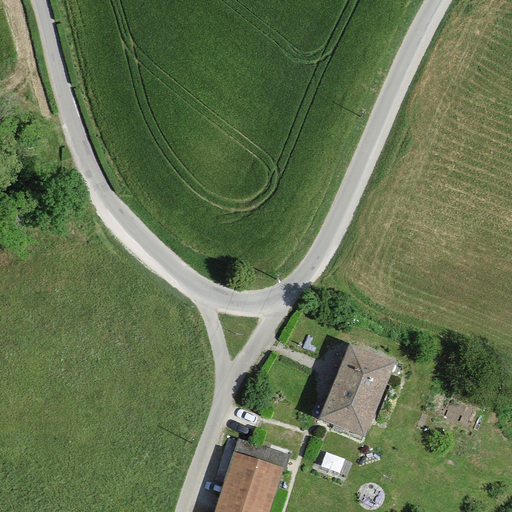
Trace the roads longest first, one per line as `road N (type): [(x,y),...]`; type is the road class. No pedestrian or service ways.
road 1 (unclassified): [(436,0),(332,234),(296,285),(257,303),(198,288),(124,220),(74,129),(40,0)]
road 2 (track): [(183,511),(224,396),(289,291)]
